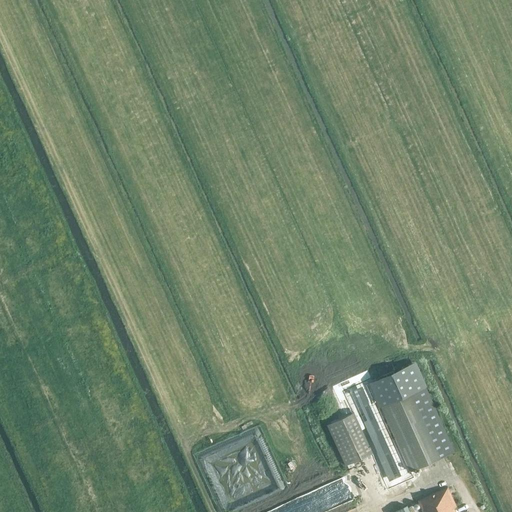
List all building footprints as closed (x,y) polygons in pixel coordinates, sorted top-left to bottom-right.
[(381,408),(382,407),(412,394),(425,388),(415,363),(370,383),(381,408)] [(441,458),(412,394),(382,407),(411,472),(441,458)] [(371,454),(353,413),(325,426),(344,466),(371,454)] [(405,485),(406,480),(405,475),(403,471),(400,467),(395,465),(390,464),(385,465),(381,467),(377,471),(375,475),(374,480),(375,485),(377,490),(381,493),(385,495),(390,496),(395,495),(400,493),(403,490),(405,485)] [(343,489),(346,498),(354,495),(350,486),(343,489)] [(423,511),(456,511),(454,507),(456,506),(448,487),(419,500),(423,511)] [(413,511),(410,503),(394,508),(395,511),(413,511)]
